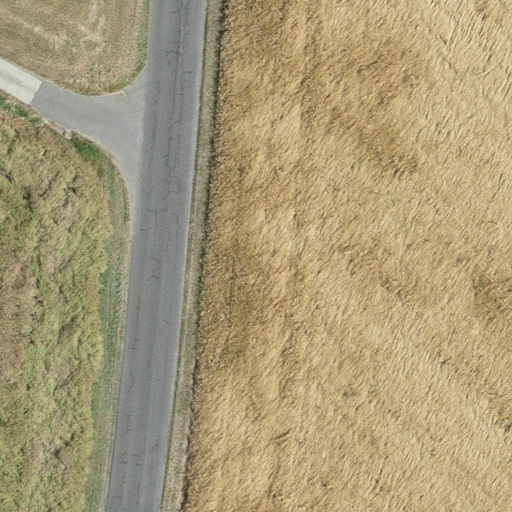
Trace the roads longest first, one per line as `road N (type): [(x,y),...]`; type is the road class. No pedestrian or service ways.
road 1 (unclassified): [(130,511),(165,275),(184,0)]
road 2 (track): [(0,68),(173,162)]
